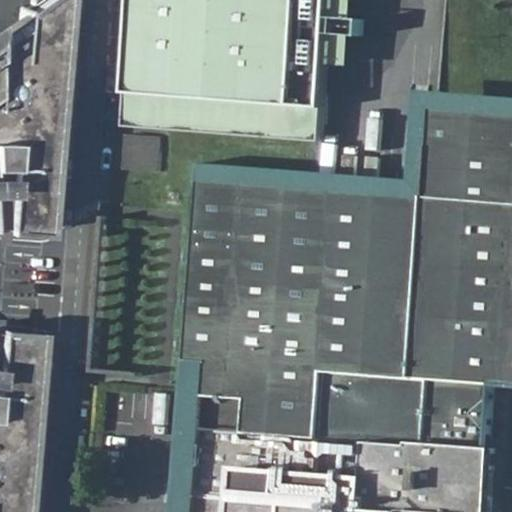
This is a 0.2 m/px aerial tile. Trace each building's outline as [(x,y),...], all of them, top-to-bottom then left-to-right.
[(7,229),(46,233),(60,0),(37,0),(21,12),(20,26),(0,40),(0,511),(25,511),(39,335),(0,332),(0,328),(0,327),(0,233),(7,234),(7,229)] [(135,0),(126,126),(321,140),(327,61),(329,33),(353,35),(362,36),(364,18),(354,17),(330,15),(331,0),(135,0)] [(331,0),(330,15),(354,17),(355,0),(331,0)] [(329,33),(327,61),(351,63),(353,35),(329,33)] [(489,511),(499,385),(511,385),(511,110),(434,105),(429,175),(428,180),(200,163),(174,511),(489,511)]
